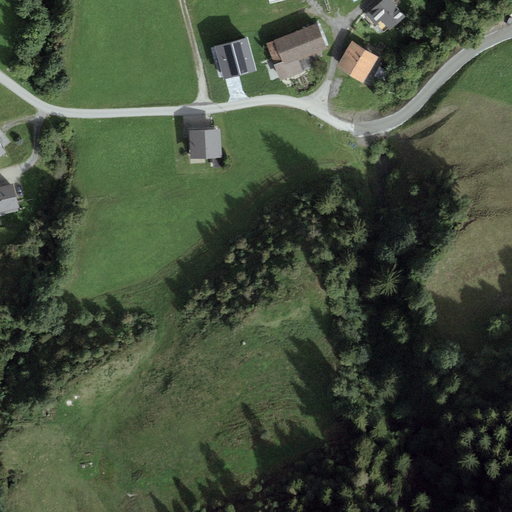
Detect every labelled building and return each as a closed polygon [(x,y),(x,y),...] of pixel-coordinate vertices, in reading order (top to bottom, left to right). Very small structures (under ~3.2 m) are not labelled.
[(392,0),(382,0),(366,15),(375,25),(381,20),(391,31),(407,16),(392,0)] [(266,43),(270,55),(321,36),(316,24),(266,43)] [(321,36),(270,55),(280,80),(319,66),(323,57),(321,51),(326,49),(321,36)] [(248,39),(215,48),(223,80),(256,71),(248,39)] [(350,76),(365,50),(352,42),(337,68),(350,76)] [(378,57),(365,50),(350,76),(363,83),(378,57)] [(379,67),(375,76),(383,80),(388,71),(379,67)] [(219,129),(189,129),(190,158),(220,158),(219,129)] [(19,187),(0,190),(0,212),(23,208),(19,187)]
